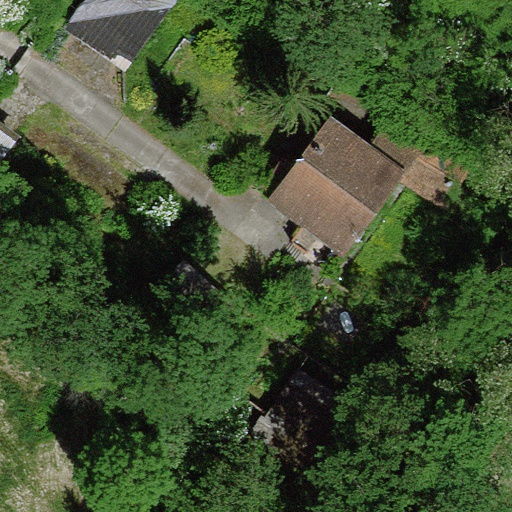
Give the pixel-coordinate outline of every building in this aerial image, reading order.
[(176,0),(89,0),(71,25),(130,66),(176,0)] [(177,22),(135,78),(159,96),(201,40),(177,22)] [(408,105),(381,145),(410,167),(407,171),(450,205),(479,151),(408,105)] [(291,156),(271,182),(352,243),(407,171),(410,167),(381,145),(343,116),(305,166),(291,156)] [(0,161),(19,137),(0,121),(0,161)] [(239,304),(189,257),(173,274),(223,320),(239,304)] [(0,329),(0,374),(20,394),(42,371),(0,329)] [(356,403),(302,368),(259,433),(313,469),(356,403)] [(0,374),(0,492),(59,433),(20,394),(0,374)]
